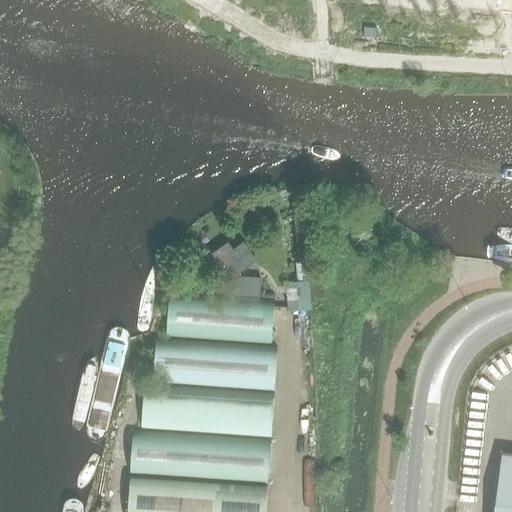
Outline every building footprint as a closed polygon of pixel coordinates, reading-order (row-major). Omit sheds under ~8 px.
[(228,242),(203,259),(228,295),(262,297),(263,277),(243,276),(240,271),(246,267),(256,260),(244,241),(233,249),(228,242)] [(309,280),(286,282),(288,311),(310,310),(311,310),(309,280)] [(271,344),(275,300),(170,292),(167,336),(271,344)] [(278,347),(154,338),(151,383),(274,392),(278,347)] [(141,429),(271,438),(274,393),(145,384),(141,429)] [(271,440),(132,431),(129,475),(268,484),(271,440)] [(511,511),(511,455),(502,454),(502,452),(499,452),(494,490),(496,490),(493,511),(511,511)] [(265,511),(267,486),(130,478),(127,511),(265,511)]
